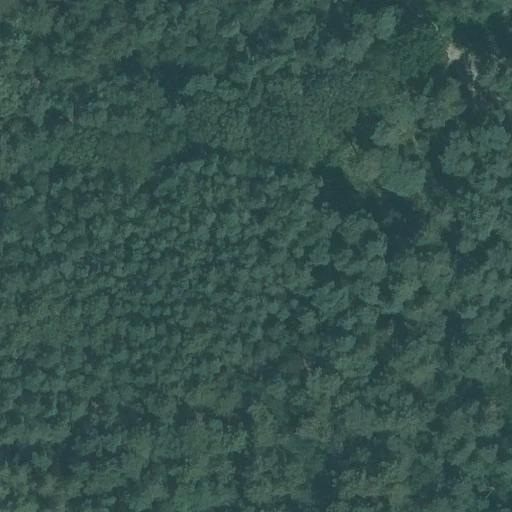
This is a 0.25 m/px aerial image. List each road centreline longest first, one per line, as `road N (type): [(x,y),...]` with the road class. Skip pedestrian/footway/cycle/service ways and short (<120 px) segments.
road 1 (track): [(0,451),(91,417),(324,353)]
road 2 (track): [(511,302),(324,353)]
road 3 (track): [(401,0),(460,73),(511,119)]
